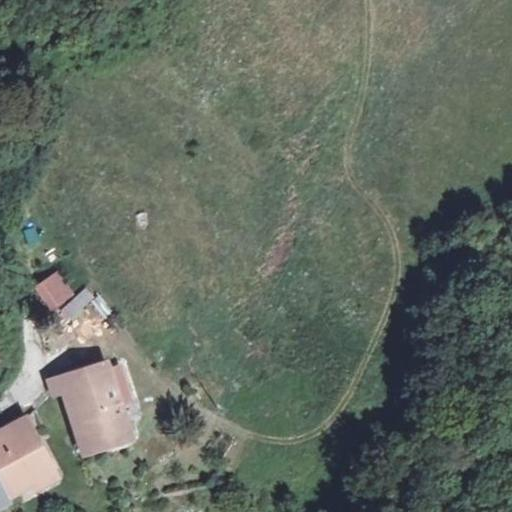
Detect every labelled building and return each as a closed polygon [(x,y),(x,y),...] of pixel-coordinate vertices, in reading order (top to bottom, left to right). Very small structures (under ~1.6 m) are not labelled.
[(55,272),(34,291),(53,312),(74,294),(55,272)] [(130,426),(100,361),(46,384),(49,398),(62,393),(86,447),(112,433),(130,426)] [(0,441),(0,472),(44,447),(34,425),(0,441)] [(44,447),(0,472),(0,476),(15,502),(60,481),(44,447)] [(0,508),(15,502),(0,476),(0,508)]
